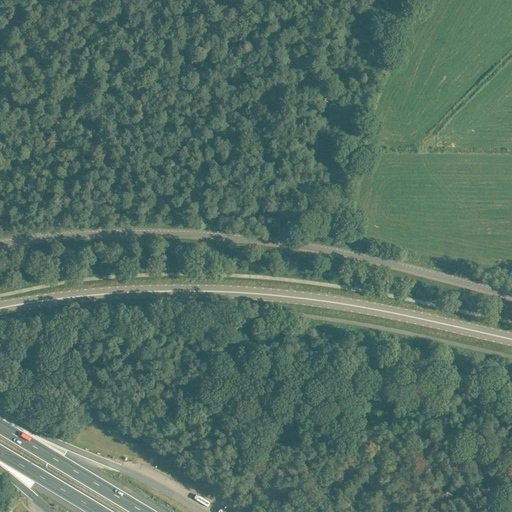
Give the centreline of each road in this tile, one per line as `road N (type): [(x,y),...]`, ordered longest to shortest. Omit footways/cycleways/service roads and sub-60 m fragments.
road 1 (unclassified): [(511,296),(262,240),(100,234),(0,244)]
road 2 (tertiary): [(511,339),(272,294),(188,290),(0,309)]
road 3 (motorway): [(142,511),(0,426)]
